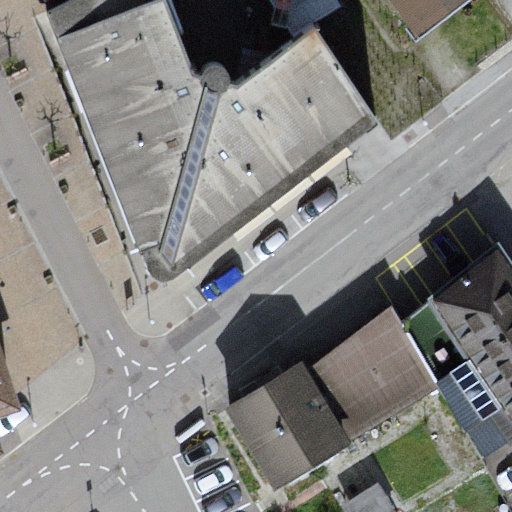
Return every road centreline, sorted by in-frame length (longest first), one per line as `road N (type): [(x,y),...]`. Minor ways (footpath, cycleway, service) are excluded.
road 1 (residential): [(511,117),(148,392)]
road 2 (residential): [(0,121),(148,392)]
road 3 (residential): [(99,431),(0,507)]
